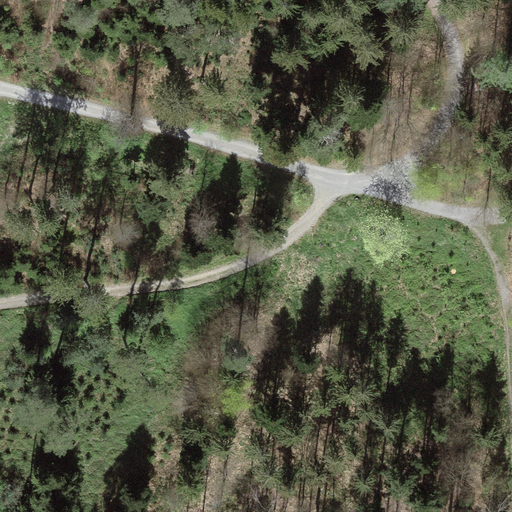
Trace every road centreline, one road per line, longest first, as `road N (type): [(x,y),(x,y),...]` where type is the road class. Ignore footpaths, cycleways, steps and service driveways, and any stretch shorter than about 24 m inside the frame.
road 1 (track): [(0,305),(191,281),(236,266),(420,153),(442,123),(455,69),(449,32),(431,0)]
road 2 (track): [(0,91),(260,158),(479,227)]
